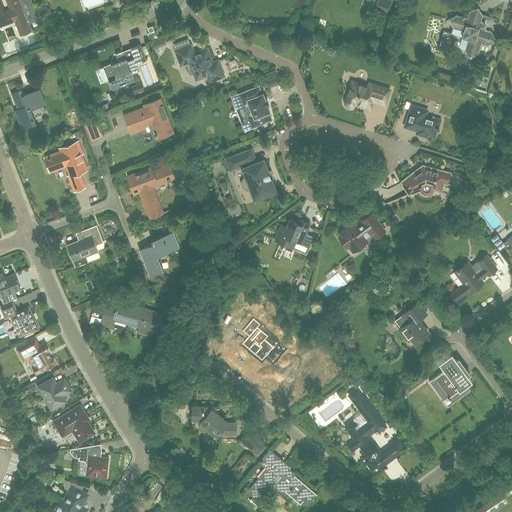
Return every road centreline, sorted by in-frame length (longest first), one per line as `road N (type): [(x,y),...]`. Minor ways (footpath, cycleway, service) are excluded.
road 1 (unclassified): [(511,420),(414,497),(395,503),(358,486),(202,358),(118,397)]
road 2 (residential): [(311,119),(287,144),(304,194),(320,200),(344,203),(390,171),(398,143),(358,131)]
road 3 (residential): [(311,119),(286,64),(220,36),(180,0)]
road 4 (unclassified): [(0,77),(167,4)]
road 5 (residential): [(118,397),(31,237)]
road 6 (unclassified): [(511,407),(464,333),(471,317),(511,286)]
